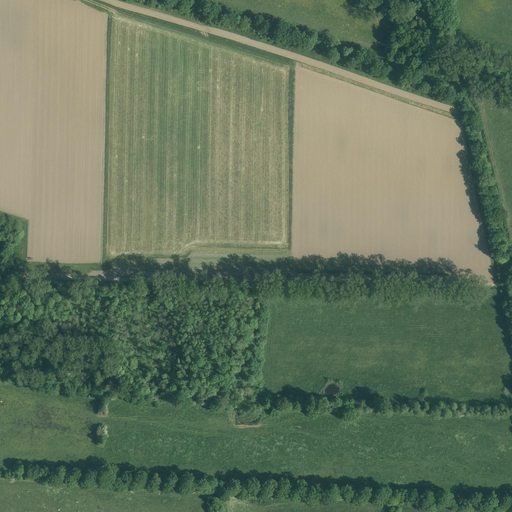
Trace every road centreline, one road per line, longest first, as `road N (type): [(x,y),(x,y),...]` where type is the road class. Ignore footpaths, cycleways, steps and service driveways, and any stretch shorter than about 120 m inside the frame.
road 1 (track): [(0,470),(511,503)]
road 2 (track): [(95,280),(507,284)]
road 3 (track): [(444,76),(464,93),(509,291)]
